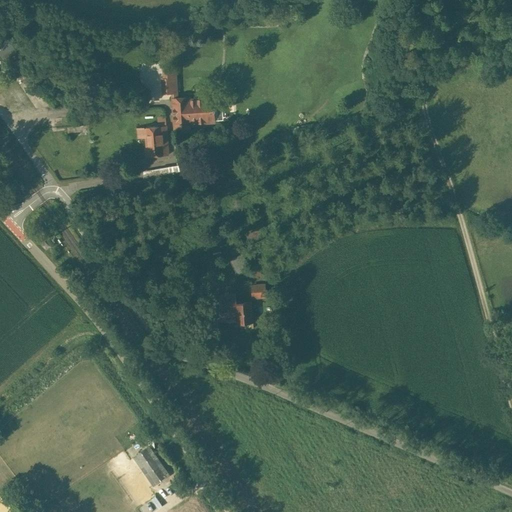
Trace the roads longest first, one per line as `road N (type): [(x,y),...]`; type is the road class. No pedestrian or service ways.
road 1 (unclassified): [(511,492),(168,350),(55,192)]
road 2 (track): [(511,404),(420,98),(414,0)]
road 3 (unclassified): [(7,222),(104,331),(231,511)]
